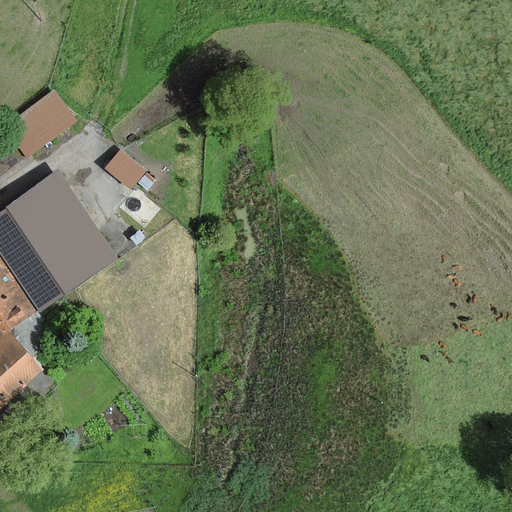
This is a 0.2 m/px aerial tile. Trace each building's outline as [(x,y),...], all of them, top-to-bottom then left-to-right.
[(75,124),(52,95),(11,127),(34,156),(75,124)] [(133,184),(147,164),(120,144),(105,164),(133,184)] [(54,178),(0,214),(0,257),(34,308),(108,258),(54,178)] [(0,331),(34,308),(0,257),(0,331)] [(0,404),(35,372),(2,336),(0,337),(0,404)]
